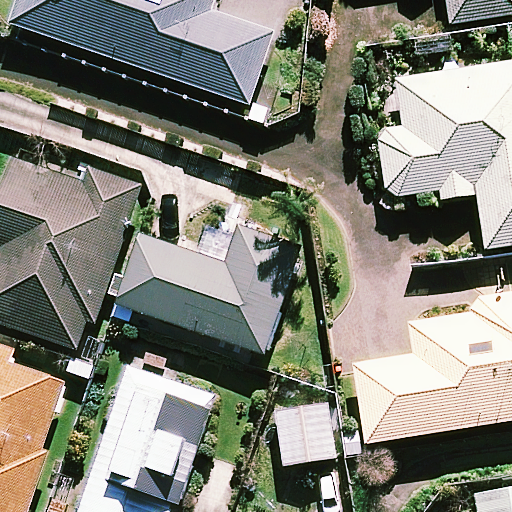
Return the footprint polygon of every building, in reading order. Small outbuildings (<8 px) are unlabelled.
[(22,0),(13,27),(248,109),(273,39),(209,16),(214,0),(22,0)] [(511,16),(511,0),(446,0),(451,27),(511,16)] [(511,249),(511,65),(395,82),(402,132),(379,136),(388,200),(477,188),(485,253),(511,249)] [(84,187),(15,164),(0,211),(0,326),(85,355),(141,184),(91,168),(84,187)] [(301,252),(238,231),(226,267),(140,238),(117,308),(265,358),(301,252)] [(511,297),(504,298),(506,312),(411,327),(415,358),(355,368),(367,446),(511,423),(511,297)] [(0,511),(28,511),(48,456),(42,454),(64,386),(10,368),(15,354),(0,348),(0,511)] [(216,400),(129,371),(81,511),(170,511),(173,504),(180,507),(216,400)] [(337,461),(330,407),(278,413),(285,468),(337,461)] [(511,511),(511,491),(475,497),(477,511),(511,511)]
